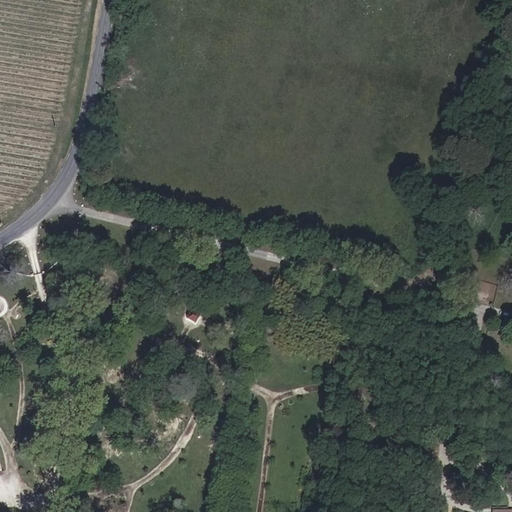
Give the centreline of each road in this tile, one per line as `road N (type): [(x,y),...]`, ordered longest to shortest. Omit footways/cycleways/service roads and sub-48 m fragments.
road 1 (track): [(511,315),(52,202)]
road 2 (secondary): [(108,0),(75,166),(52,202),(0,243)]
road 3 (unknown): [(485,307),(449,469),(474,496)]
